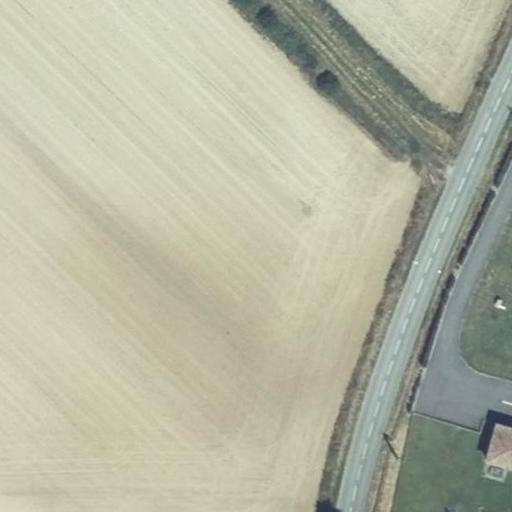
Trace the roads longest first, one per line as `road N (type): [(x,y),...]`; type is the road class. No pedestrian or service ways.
road 1 (tertiary): [(351,511),(385,379),(511,73)]
road 2 (track): [(463,179),(417,150),(268,0)]
